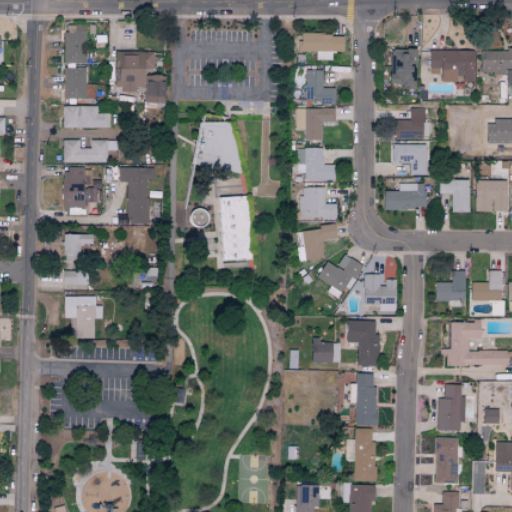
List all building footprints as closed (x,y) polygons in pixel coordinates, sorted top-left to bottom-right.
[(63,63),(84,63),(84,25),(63,25),(63,63)] [(315,60),(330,60),(330,52),(341,52),(342,35),(298,34),(298,51),(315,52),(315,60)] [(388,88),(414,88),(415,49),(389,49),(388,88)] [(472,82),(473,51),(428,50),(427,74),(440,74),(440,81),(472,82)] [(505,74),(505,83),(511,83),(511,50),(480,50),(479,74),(505,74)] [(113,90),(142,90),(142,69),(153,69),(153,52),(114,52),(113,90)] [(62,98),(84,99),(85,69),(63,68),(62,98)] [(321,70),(304,70),(305,86),(299,86),(299,102),(334,101),(334,88),(321,88),(321,70)] [(163,104),(164,76),(145,75),(144,103),(163,104)] [(108,127),(108,107),(61,107),(62,128),(108,127)] [(294,109),(294,130),(302,130),(302,140),(320,140),(320,123),(333,123),(333,108),(294,109)] [(392,120),(391,139),(421,139),(422,109),(408,108),(408,121),(392,120)] [(195,166),(246,176),(233,123),(204,124),(195,166)] [(61,162),(105,163),(105,150),(116,150),(116,140),(90,140),(89,148),(78,148),(79,140),(62,140),(61,162)] [(426,145),(391,144),(391,163),(408,164),(408,175),(425,175),(426,145)] [(295,173),(302,173),(302,180),(332,181),(333,165),(321,165),(321,148),(295,148),(295,173)] [(126,224),(147,224),(146,168),(118,168),(118,182),(125,182),(126,224)] [(61,210),(83,210),(83,201),(98,202),(99,181),(91,181),(91,188),(83,188),(84,170),(63,169),(61,210)] [(467,212),(467,180),(437,179),(437,193),(450,194),(450,212),(467,212)] [(506,211),(506,181),(473,181),(473,211),(490,211),(506,211)] [(382,191),(382,209),(424,209),(423,183),(396,184),(397,191),(382,191)] [(323,187),(298,188),(299,218),(334,218),(334,204),(323,204),(323,187)] [(221,199),(244,198),(248,260),(225,262),(221,199)] [(335,238),(333,224),(318,226),(318,230),(294,232),(297,260),(322,258),(320,240),(335,238)] [(91,245),(91,234),(62,235),(63,262),(79,261),(78,245),(91,245)] [(325,261),(315,277),(328,285),(325,291),(336,298),(349,276),(353,279),(361,266),(342,255),(335,267),(325,261)] [(86,285),(86,271),(62,271),(61,285),(86,285)] [(463,271),(449,271),(449,283),(433,283),(433,301),(463,300),(463,271)] [(469,300),(499,300),(500,271),(486,271),(486,282),(470,282),(469,300)] [(381,275),(362,275),(362,304),(378,304),(378,310),(394,310),(394,279),(381,279),(381,275)] [(94,297),(62,296),(62,318),(70,319),(70,338),(92,339),(92,319),(100,319),(100,306),(93,306),(94,297)] [(490,315),(502,314),(502,302),(489,303),(490,315)] [(344,343),(355,343),(355,365),(376,366),(377,334),(373,334),(373,321),(345,320),(344,343)] [(448,322),(448,349),(438,349),(439,355),(444,355),(445,366),(506,365),(506,351),(467,351),(467,339),(479,339),(479,322),(448,322)] [(338,341),(310,341),(310,362),(338,363),(338,341)] [(295,369),(296,350),(287,350),(287,368),(295,369)] [(352,425),(372,426),(373,374),(354,373),(353,384),(348,384),(347,403),(353,403),(352,425)] [(458,431),(458,422),(463,422),(463,396),(459,396),(460,385),(442,384),(442,399),(436,399),(435,431),(458,431)] [(177,390),(186,391),(185,403),(175,402),(177,390)] [(497,424),(497,409),(482,409),(482,423),(497,424)] [(351,481),(373,482),(373,441),(369,441),(369,429),(352,429),(352,450),(343,450),(343,459),(351,460),(351,481)] [(455,484),(456,438),(434,438),(432,483),(455,484)] [(511,443),(494,442),(493,471),(509,472),(508,491),(511,491),(511,456),(511,457),(511,443)] [(134,460),(143,460),(143,445),(135,445),(134,460)] [(347,503),(346,511),(368,511),(369,501),(372,501),(373,485),(341,485),(340,503),(347,503)] [(293,511),(313,511),(314,486),(294,486),(293,511)] [(431,504),(431,511),(454,511),(455,492),(441,492),(441,504),(431,504)]
